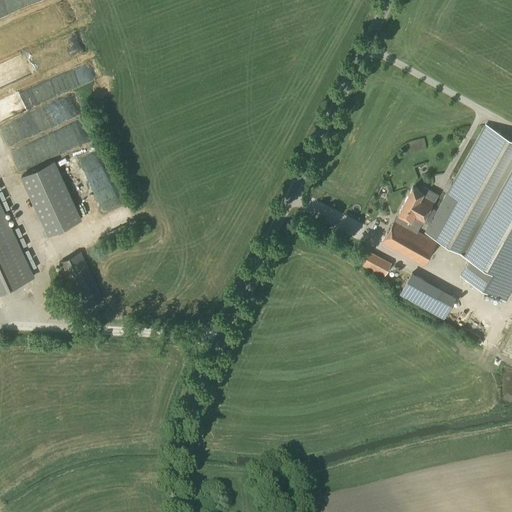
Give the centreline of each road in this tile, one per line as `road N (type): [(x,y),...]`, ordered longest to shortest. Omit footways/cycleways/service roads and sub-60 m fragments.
road 1 (unclassified): [(177,511),(190,405),(387,0)]
road 2 (track): [(29,511),(86,484),(177,475)]
